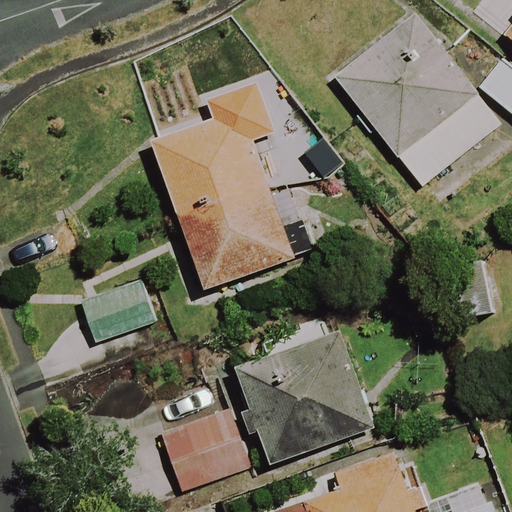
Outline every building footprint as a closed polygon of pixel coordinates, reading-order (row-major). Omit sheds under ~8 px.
[(511,13),(495,35),(511,48),(511,13)] [(477,100),(415,22),(337,85),(399,163),(477,100)] [(511,74),(503,67),(480,94),(496,107),(470,138),(511,172),(511,74)] [(294,262),(242,115),(153,146),(205,293),(294,262)] [(496,269),(461,266),(455,320),(491,323),(496,269)] [(154,327),(142,288),(84,306),(96,346),(154,327)] [(372,431),(333,335),(231,377),(271,472),(372,431)] [(219,417),(157,444),(177,492),(240,466),(219,417)] [(418,511),(405,473),(290,511),(496,511),(495,506),(475,511),(418,511)]
